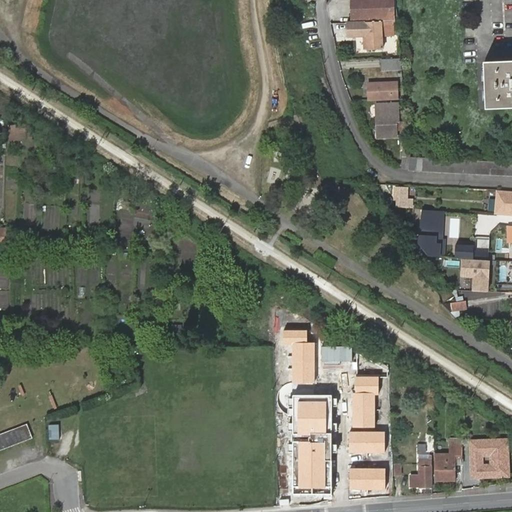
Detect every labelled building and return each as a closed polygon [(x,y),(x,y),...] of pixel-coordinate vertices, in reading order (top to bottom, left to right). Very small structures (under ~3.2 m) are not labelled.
[(391,0),(351,0),(353,37),(365,36),(366,50),(383,50),(382,36),(394,35),(391,0)] [(382,70),(400,69),(400,60),(399,58),(382,60),(382,70)] [(511,62),(484,63),(485,109),(511,108),(511,62)] [(368,101),(397,100),(396,84),(368,84),(368,101)] [(397,104),(376,105),(377,139),(396,138),(395,122),(398,122),(397,104)] [(409,169),(409,158),(407,158),(401,158),(401,169),(409,169)] [(511,176),(511,163),(409,158),(409,169),(408,171),(511,176)] [(392,207),(412,208),(413,197),(407,197),(408,186),(393,185),(392,207)] [(511,194),(499,193),(497,213),(511,214),(511,194)] [(455,244),(454,257),(474,258),(475,246),(455,244)] [(490,261),(460,259),(459,277),(472,278),(472,291),(488,292),(490,261)] [(448,290),(449,301),(457,300),(456,289),(448,290)] [(464,299),(448,303),(451,312),(466,308),(464,299)] [(308,330),(283,329),(283,343),(294,343),(294,382),(316,382),(317,341),(307,341),(308,330)] [(379,378),(357,378),(357,395),(354,395),(354,432),(351,432),(351,453),(386,453),(385,431),(376,431),(376,396),(379,396),(379,378)] [(332,395),(293,395),(293,495),(332,495),(332,395)] [(58,424),(48,424),(48,438),(58,438),(58,424)] [(37,442),(31,427),(25,429),(30,444),(37,442)] [(18,432),(23,447),(30,444),(25,429),(18,432)] [(287,446),(288,431),(277,431),(277,446),(287,446)] [(11,435),(16,450),(23,447),(18,432),(11,435)] [(4,437),(9,452),(16,450),(11,435),(4,437)] [(0,438),(0,449),(2,455),(9,452),(4,437),(0,438)] [(509,437),(469,438),(470,478),(510,478),(509,437)] [(464,464),(464,451),(453,451),(453,460),(437,460),(437,483),(456,482),(457,464),(464,464)] [(413,487),(420,487),(420,489),(433,489),(433,460),(430,460),(420,460),(420,464),(420,476),(412,476),(413,487)] [(385,468),(350,469),(350,491),(385,491),(385,468)]
